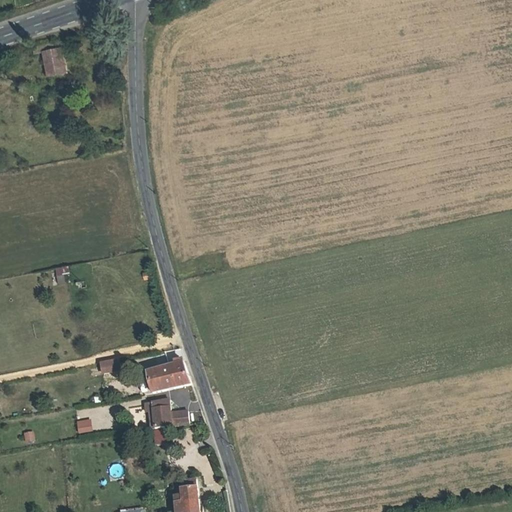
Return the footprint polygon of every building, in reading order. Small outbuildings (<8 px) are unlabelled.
[(48,74),(61,72),(57,52),(44,55),(48,74)] [(58,268),(59,283),(72,282),(72,267),(58,268)] [(120,360),(103,363),(105,374),(122,370),(120,360)] [(150,396),(193,383),(186,363),(147,375),(150,396)] [(64,384),(77,380),(75,374),(62,378),(64,384)] [(155,433),(187,429),(184,416),(169,417),(166,402),(151,405),(155,433)] [(92,420),(78,422),(80,435),(95,432),(92,420)] [(34,431),(25,433),(27,444),(37,441),(34,431)] [(119,479),(125,469),(116,463),(109,473),(119,479)] [(198,511),(195,487),(181,489),(181,493),(174,494),(175,498),(182,497),(182,503),(179,503),(179,508),(174,509),(174,511),(198,511)]
